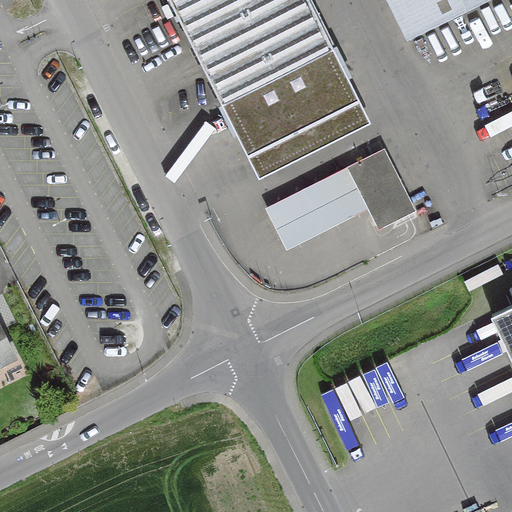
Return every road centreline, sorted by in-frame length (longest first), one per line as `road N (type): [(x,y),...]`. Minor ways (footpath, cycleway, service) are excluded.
road 1 (unknown): [(386,232),(294,261),(280,258),(264,247),(235,197),(412,106)]
road 2 (residential): [(511,218),(244,348)]
road 3 (residential): [(244,348),(0,474)]
road 4 (residential): [(244,348),(325,511)]
